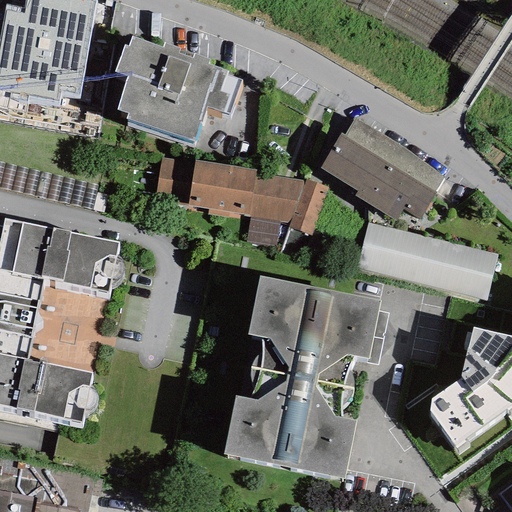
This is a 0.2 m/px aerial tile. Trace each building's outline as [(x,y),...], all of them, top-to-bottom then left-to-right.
[(80,99),(96,0),(27,0),(26,10),(5,6),(0,34),(0,92),(60,103),(61,95),(80,99)] [(162,48),(132,37),(128,47),(124,46),(114,72),(127,77),(116,110),(127,114),(125,118),(194,142),(206,108),(229,115),(242,80),(227,75),(228,72),(208,64),(209,60),(193,54),(191,58),(178,54),(180,49),(164,43),(162,48)] [(344,136),(341,133),(319,168),(357,191),(354,196),(395,221),(402,209),(420,220),(437,193),(434,191),(443,178),(420,160),(355,119),(344,136)] [(194,163),(161,158),(154,201),(187,206),(186,211),(239,220),(240,214),(250,216),(280,221),(290,222),(302,189),(303,181),(255,173),(255,170),(194,161),(194,163)] [(0,179),(0,182),(83,199),(87,178),(13,162),(13,166),(3,165),(0,179)] [(329,188),(306,179),(302,189),(290,222),(288,228),(311,236),(329,188)] [(275,248),(280,221),(250,216),(245,243),(275,248)] [(119,241),(3,218),(0,234),(0,404),(83,422),(92,374),(28,361),(42,277),(109,292),(119,241)] [(497,255),(367,223),(355,269),(486,301),(497,255)] [(380,301),(259,276),(223,454),(344,479),(380,301)] [(511,405),(511,335),(511,336),(472,327),(460,379),(430,399),(429,411),(454,446),(511,405)] [(0,511),(36,511),(38,502),(39,499),(0,491),(0,511)] [(38,502),(36,511),(79,511),(80,510),(38,502)]
